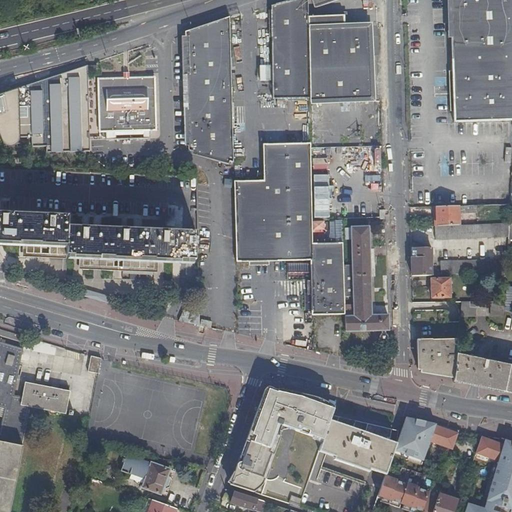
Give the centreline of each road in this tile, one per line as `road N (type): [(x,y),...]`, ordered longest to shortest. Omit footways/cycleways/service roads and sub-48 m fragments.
road 1 (unclassified): [(399,391),(392,0)]
road 2 (tertiary): [(255,360),(112,337),(0,305)]
road 3 (primary): [(0,67),(220,0)]
road 4 (motorway): [(0,37),(158,0)]
road 5 (residential): [(255,360),(205,511)]
road 6 (tertiary): [(399,391),(255,360)]
